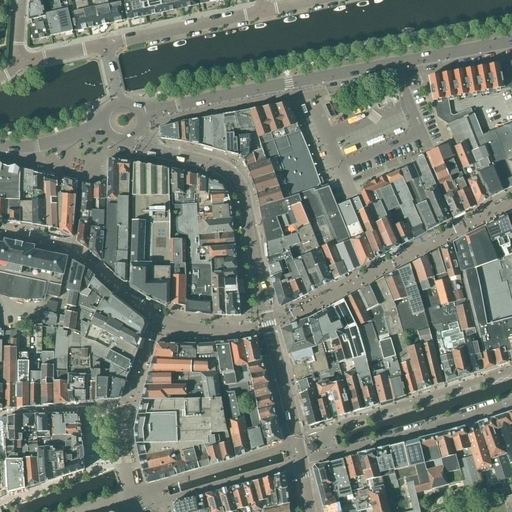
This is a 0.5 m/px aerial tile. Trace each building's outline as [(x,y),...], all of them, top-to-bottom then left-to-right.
[(55,1),(55,2),(62,34),(73,32),(68,10),(62,11),(60,1),(59,0),(54,0),(54,1),(55,1)] [(107,0),(94,0),(96,8),(100,26),(112,24),(107,0)] [(107,0),(112,24),(125,21),(121,3),(113,4),(113,2),(114,2),(113,0),(107,0)] [(123,0),(128,20),(145,17),(141,0),(123,0)] [(163,13),(159,0),(141,0),(145,17),(163,13)] [(159,0),(163,13),(181,9),(179,0),(159,0)] [(179,0),(181,9),(198,5),(197,0),(179,0)] [(34,19),(46,17),(42,1),(29,4),(29,18),(29,21),(34,20),(34,19)] [(82,3),(82,2),(81,1),(75,2),(78,12),(72,13),(76,31),(88,29),(82,3)] [(100,26),(96,8),(89,9),(87,1),(82,2),(82,3),(88,29),(100,26)] [(55,2),(49,3),(51,13),(46,14),(51,37),(62,34),(55,2)] [(34,19),(34,20),(35,23),(29,24),(33,40),(51,37),(46,17),(34,19)] [(511,61),(501,64),(500,64),(511,90),(511,89),(511,61)] [(471,70),(480,93),(489,91),(490,96),(498,94),(497,90),(505,88),(500,64),(471,70)] [(473,94),(480,93),(471,70),(452,73),(457,97),(465,96),(466,100),(474,99),(473,94)] [(449,99),(457,97),(452,73),(444,75),(449,99)] [(452,115),(448,99),(449,99),(444,75),(429,77),(433,101),(436,101),(439,117),(448,123),(449,125),(458,121),(460,120),(473,115),(471,109),(454,116),(452,115)] [(313,190),(316,189),(321,185),(319,179),(309,153),(289,103),(235,113),(237,129),(237,132),(255,130),(257,133),(266,161),(247,168),(257,194),(260,208),(297,195),(313,190)] [(234,130),(237,129),(235,113),(224,115),(225,135),(235,134),(234,130)] [(226,153),(225,135),(224,115),(200,119),(201,146),(226,153)] [(505,191),(482,134),(475,115),(473,115),(460,120),(469,143),(477,163),(480,169),(478,170),(486,190),(490,199),(505,191)] [(190,144),(201,146),(200,119),(189,121),(190,144)] [(458,147),(469,143),(460,120),(458,121),(449,125),(458,147)] [(190,144),(189,121),(180,123),(181,142),(190,144)] [(181,142),(180,123),(160,128),(161,139),(181,142)] [(511,171),(511,123),(496,131),(500,141),(511,171)] [(495,129),(482,134),(505,191),(511,187),(511,171),(500,141),(496,131),(495,129)] [(266,161),(257,133),(252,133),(252,135),(248,158),(244,161),(247,168),(266,161)] [(239,151),(238,139),(235,139),(235,134),(225,135),(226,153),(239,157),(239,151)] [(239,157),(244,161),(248,158),(252,135),(238,137),(238,139),(239,151),(239,157)] [(463,168),(477,163),(469,143),(458,147),(455,148),(463,168)] [(443,161),(453,157),(455,156),(451,144),(438,149),(443,161)] [(444,165),(443,161),(438,149),(427,153),(439,181),(450,177),(444,165)] [(412,160),(414,164),(439,226),(451,220),(424,155),(412,160)] [(450,177),(460,173),(459,173),(460,173),(453,157),(443,161),(444,165),(450,177)] [(119,171),(119,161),(109,159),(107,199),(118,199),(119,171)] [(118,209),(129,209),(129,197),(130,163),(120,161),(119,161),(119,171),(118,199),(118,209)] [(490,199),(486,190),(478,170),(480,169),(477,163),(463,168),(478,206),(490,199)] [(171,304),(170,277),(170,247),(170,240),(170,224),(169,224),(169,215),(169,170),(156,167),(136,164),(134,164),(133,196),(133,221),(131,263),(131,288),(147,298),(152,300),(166,307),(171,304)] [(427,232),(439,226),(414,164),(400,171),(413,202),(427,232)] [(9,168),(7,167),(0,165),(0,221),(9,222),(19,223),(30,224),(45,227),(45,192),(33,191),(33,176),(33,173),(21,170),(9,167),(9,168)] [(184,204),(184,172),(171,170),(172,205),(181,204),(184,204)] [(412,202),(413,202),(400,171),(388,176),(387,176),(391,185),(400,209),(410,231),(406,233),(410,241),(426,233),(412,202)] [(197,182),(197,176),(184,172),(184,204),(197,204),(197,195),(197,188),(197,182)] [(461,203),(465,213),(476,207),(462,172),(460,173),(450,177),(458,196),(461,203)] [(59,224),(58,179),(45,175),(44,184),(42,184),(43,175),(33,173),(33,176),(33,191),(45,192),(45,227),(60,230),(59,224)] [(210,191),(211,181),(198,176),(197,176),(197,182),(197,188),(197,195),(197,204),(198,214),(210,213),(209,207),(211,207),(210,191)] [(376,192),(391,185),(387,176),(372,183),(372,184),(364,187),(362,194),(363,197),(376,192)] [(450,177),(439,181),(453,219),(465,213),(461,203),(458,196),(450,177)] [(61,191),(62,180),(58,179),(59,224),(60,230),(60,231),(73,237),(75,216),(76,196),(63,193),(63,191),(61,191)] [(63,193),(76,196),(77,183),(65,180),(62,180),(61,191),(63,191),(63,193)] [(92,213),(104,212),(105,200),(105,181),(94,186),(92,212),(92,213)] [(210,191),(226,191),(224,186),(211,181),(210,191)] [(92,212),(94,186),(83,184),(83,185),(82,202),(81,212),(86,212),(92,212)] [(344,225),(328,185),(316,189),(313,190),(297,195),(301,204),(309,223),(324,217),(327,225),(333,240),(339,254),(344,265),(348,274),(361,267),(345,228),(344,225)] [(391,225),(401,246),(410,241),(406,233),(410,231),(400,209),(391,185),(376,192),(390,224),(392,223),(392,225),(391,225)] [(227,194),(226,191),(210,191),(211,207),(231,205),(227,194)] [(401,247),(401,246),(391,225),(392,225),(392,223),(390,224),(376,192),(363,197),(368,209),(359,213),(368,234),(366,235),(376,259),(401,247)] [(291,207),(301,204),(297,195),(260,208),(259,208),(262,220),(276,215),(277,218),(289,215),(288,213),(293,212),(291,207)] [(117,216),(118,209),(118,199),(107,199),(106,234),(105,249),(104,265),(115,276),(115,266),(117,224),(117,216)] [(197,204),(184,204),(181,204),(181,215),(177,217),(175,219),(176,230),(177,232),(185,235),(190,242),(190,247),(191,248),(191,265),(209,265),(211,267),(213,316),(227,316),(226,306),(226,296),(225,280),(237,279),(236,259),(214,260),(211,261),(206,261),(200,262),(199,257),(199,248),(198,235),(198,223),(198,214),(197,204)] [(309,225),(309,223),(301,204),(291,207),(293,212),(288,213),(289,215),(277,218),(276,215),(262,220),(266,244),(276,241),(279,240),(297,235),(296,232),(310,225),(309,225)] [(198,223),(232,219),(231,205),(211,207),(209,207),(210,213),(198,214),(198,223)] [(92,213),(92,212),(86,212),(81,212),(80,222),(78,237),(77,242),(88,249),(89,239),(91,222),(92,213)] [(89,239),(88,249),(101,261),(102,260),(104,229),(104,212),(92,213),(91,222),(89,239)] [(511,231),(507,216),(485,226),(486,226),(497,261),(500,271),(497,272),(500,284),(505,282),(511,308),(511,231)] [(327,226),(327,225),(324,217),(309,223),(309,225),(310,225),(311,227),(333,282),(347,274),(348,274),(344,265),(339,254),(334,243),(333,240),(327,226)] [(233,233),(233,232),(232,219),(198,223),(198,235),(233,233)] [(345,228),(361,267),(362,267),(374,260),(359,222),(345,228)] [(128,228),(129,224),(117,224),(115,266),(115,276),(124,282),(127,282),(128,265),(128,252),(128,228)] [(333,282),(311,227),(310,225),(296,232),(297,235),(301,244),(289,248),(290,252),(294,261),(308,295),(333,282)] [(511,361),(511,308),(505,282),(500,284),(497,272),(500,271),(497,261),(486,226),(463,237),(453,243),(461,272),(462,272),(468,299),(475,329),(484,370),(508,363),(508,362),(511,361)] [(199,248),(235,246),(233,232),(233,233),(198,235),(199,248)] [(283,255),(290,252),(289,248),(301,244),(297,235),(279,240),(276,241),(266,244),(268,258),(282,253),(283,255)] [(0,295),(8,298),(20,243),(16,242),(16,243),(6,241),(6,240),(5,240),(4,242),(5,242),(4,244),(0,243),(0,295)] [(170,247),(170,277),(173,277),(172,305),(185,307),(186,277),(185,241),(184,241),(170,240),(170,247)] [(20,243),(8,298),(26,300),(42,300),(43,294),(59,298),(61,286),(68,257),(56,255),(34,251),(34,248),(35,247),(33,246),(24,244),(20,243)] [(454,302),(466,300),(463,292),(451,244),(441,250),(444,259),(454,302)] [(211,261),(214,260),(213,259),(235,257),(235,246),(199,248),(199,257),(205,257),(206,261),(211,261)] [(212,315),(211,267),(209,265),(191,265),(191,248),(186,248),(186,265),(187,265),(186,313),(195,314),(195,315),(202,315),(212,315)] [(459,320),(454,302),(444,259),(441,250),(440,250),(429,256),(435,277),(443,274),(444,277),(443,277),(443,280),(434,282),(427,257),(413,264),(417,273),(420,283),(423,292),(428,309),(433,326),(442,324),(459,320)] [(293,302),(308,295),(294,261),(290,252),(283,255),(285,260),(280,262),(286,277),(275,281),(272,282),(279,306),(283,305),(284,306),(293,302)] [(285,260),(283,255),(282,253),(268,258),(269,266),(280,262),(285,260)] [(86,269),(86,268),(73,261),(73,262),(67,290),(70,291),(66,312),(65,317),(63,329),(83,333),(86,323),(88,324),(98,329),(102,330),(118,339),(138,350),(143,337),(138,335),(123,327),(124,326),(111,319),(97,312),(88,309),(78,305),(81,295),(79,295),(79,293),(80,294),(82,286),(82,284),(86,268),(86,269)] [(271,278),(272,282),(275,281),(286,277),(280,262),(269,266),(271,278)] [(413,318),(425,314),(424,312),(421,302),(414,278),(411,272),(410,267),(408,266),(407,267),(398,271),(409,304),(412,314),(413,318)] [(93,279),(95,277),(86,268),(86,269),(86,268),(82,284),(82,286),(86,289),(85,291),(86,292),(87,290),(90,285),(93,279)] [(398,318),(412,314),(409,304),(398,271),(384,279),(383,279),(396,310),(398,318)] [(113,294),(95,277),(93,279),(90,285),(87,290),(86,292),(84,296),(104,304),(105,301),(109,304),(113,294)] [(226,296),(239,296),(237,279),(225,280),(226,296)] [(410,362),(403,336),(398,318),(396,310),(383,279),(372,285),(376,294),(385,318),(387,318),(400,365),(410,362)] [(390,338),(385,318),(376,294),(372,285),(358,292),(357,293),(371,321),(378,345),(391,341),(390,338)] [(364,351),(365,354),(367,364),(381,360),(383,359),(378,345),(371,321),(357,293),(344,300),(348,309),(358,329),(359,332),(360,336),(363,345),(364,351)] [(138,335),(143,337),(148,326),(146,320),(113,294),(109,304),(105,301),(104,304),(84,296),(82,295),(81,295),(78,305),(88,309),(97,312),(111,319),(124,326),(123,327),(138,335)] [(226,306),(227,316),(240,316),(239,301),(239,296),(226,296),(226,306)] [(459,320),(462,332),(475,329),(468,299),(466,300),(454,302),(459,320)] [(365,354),(364,351),(363,345),(360,336),(359,332),(358,329),(351,317),(348,309),(344,300),(332,307),(346,335),(356,371),(366,409),(378,405),(375,396),(373,386),(368,366),(367,364),(365,354)] [(56,313),(58,303),(48,301),(45,311),(56,313)] [(332,342),(346,335),(332,307),(331,307),(307,320),(316,347),(322,344),(325,356),(334,349),(333,348),(332,342)] [(53,315),(44,313),(43,323),(55,325),(56,318),(57,315),(53,315)] [(426,320),(425,314),(413,318),(412,314),(398,318),(403,336),(412,334),(417,332),(418,337),(421,345),(433,343),(429,327),(426,320)] [(316,347),(307,320),(281,330),(288,356),(316,347)] [(128,375),(138,350),(118,339),(102,330),(98,329),(88,324),(86,323),(83,333),(82,337),(82,339),(81,345),(81,350),(81,353),(90,354),(91,356),(104,361),(105,362),(128,375)] [(442,324),(433,326),(435,336),(439,335),(443,349),(450,347),(450,346),(462,342),(459,333),(455,334),(454,331),(444,334),(442,324)] [(62,337),(63,329),(59,328),(57,332),(55,352),(55,358),(54,365),(54,381),(54,405),(55,405),(68,403),(68,382),(67,361),(68,338),(62,337)] [(82,337),(83,333),(63,329),(62,337),(68,338),(67,361),(68,382),(68,403),(88,402),(88,375),(92,376),(91,370),(91,356),(90,354),(81,353),(81,350),(81,345),(82,339),(82,337)] [(17,398),(17,356),(17,339),(16,331),(4,332),(4,347),(5,347),(4,410),(16,409),(16,399),(17,398)] [(421,345),(418,337),(413,338),(412,334),(403,336),(410,362),(419,391),(432,387),(430,377),(426,365),(421,345)] [(341,375),(356,371),(346,335),(332,342),(333,348),(334,349),(338,364),(340,371),(341,375)] [(248,364),(262,361),(257,338),(255,337),(244,340),(244,341),(248,364)] [(248,365),(248,364),(244,341),(229,342),(234,368),(235,372),(237,385),(247,383),(252,382),(250,376),(248,365)] [(383,359),(395,355),(395,354),(391,341),(378,345),(383,359)] [(223,386),(237,385),(235,372),(234,368),(229,342),(215,343),(217,351),(219,361),(219,362),(220,372),(221,372),(222,378),(223,386)] [(178,359),(179,344),(157,343),(153,358),(163,359),(178,359)] [(208,361),(219,361),(217,351),(215,343),(205,344),(208,361)] [(426,365),(438,362),(436,354),(433,343),(421,345),(426,365)] [(187,360),(187,345),(179,344),(178,359),(187,360)] [(219,362),(219,361),(208,361),(205,344),(196,345),(197,360),(193,360),(193,373),(200,374),(209,374),(209,373),(220,372),(219,362)] [(329,371),(325,356),(322,344),(316,347),(288,356),(294,376),(294,378),(295,381),(317,374),(328,371),(329,371)] [(197,360),(196,345),(195,345),(187,345),(187,360),(193,360),(197,360)] [(458,378),(471,374),(465,347),(452,351),(452,354),(456,368),(458,378)] [(335,373),(340,371),(338,364),(334,349),(325,356),(329,371),(328,371),(330,378),(333,377),(335,373)] [(29,407),(29,372),(29,352),(18,352),(18,356),(17,356),(17,398),(17,408),(29,407)] [(42,406),(54,405),(54,381),(54,365),(55,358),(55,352),(42,352),(42,365),(42,372),(41,385),(42,406)] [(446,382),(458,378),(456,368),(452,354),(440,357),(446,382)] [(382,363),(392,401),(393,401),(406,396),(395,355),(383,359),(381,360),(382,363)] [(104,364),(105,362),(104,361),(91,356),(91,370),(92,376),(92,379),(96,379),(95,401),(109,400),(110,378),(110,376),(110,369),(110,366),(104,364)] [(187,360),(178,359),(163,359),(153,358),(153,359),(149,372),(149,373),(175,373),(192,373),(193,373),(193,360),(187,360)] [(250,376),(265,372),(262,361),(248,364),(248,365),(250,376)] [(126,382),(128,375),(105,362),(104,364),(110,366),(110,369),(110,376),(112,377),(112,379),(126,382)] [(408,395),(419,391),(410,362),(400,365),(404,377),(408,395)] [(426,365),(430,377),(432,387),(443,384),(441,374),(438,362),(426,365)] [(391,401),(392,401),(382,363),(376,365),(376,367),(371,368),(376,385),(377,395),(380,404),(391,401)] [(300,395),(315,390),(313,384),(313,382),(329,378),(330,378),(328,371),(317,374),(318,377),(296,384),(300,395)] [(351,413),(341,375),(340,371),(335,373),(333,377),(330,378),(329,378),(313,382),(313,384),(315,390),(315,391),(318,402),(327,399),(332,419),(338,417),(339,417),(351,413)] [(365,409),(366,409),(356,371),(341,375),(351,413),(353,413),(365,409)] [(42,372),(29,372),(29,407),(39,406),(39,385),(41,385),(42,372)] [(248,388),(268,384),(265,372),(250,376),(252,382),(247,383),(248,388)] [(200,374),(193,373),(192,373),(175,373),(149,373),(145,386),(187,385),(200,386),(200,374)] [(218,374),(209,374),(200,374),(200,386),(187,385),(145,386),(142,400),(184,399),(207,399),(206,386),(220,386),(218,374)] [(126,382),(112,379),(112,377),(110,376),(110,378),(109,400),(118,400),(121,398),(126,382)] [(256,399),(271,395),(268,384),(248,388),(250,394),(251,394),(252,399),(256,398),(256,399)] [(222,399),(220,386),(206,386),(207,399),(222,399)] [(238,391),(238,388),(230,389),(232,398),(226,399),(229,419),(237,458),(251,452),(249,442),(247,430),(245,417),(238,391)] [(224,390),(226,399),(232,398),(230,389),(224,390)] [(318,402),(315,391),(315,390),(300,395),(304,408),(309,427),(323,422),(321,412),(318,402)] [(273,406),(271,395),(256,399),(257,401),(256,402),(258,410),(273,406)] [(197,461),(200,469),(210,466),(212,466),(223,462),(234,459),(229,440),(228,432),(227,432),(222,399),(207,399),(184,399),(142,400),(138,416),(135,428),(136,444),(139,457),(180,449),(193,447),(197,461)] [(332,419),(327,399),(318,402),(321,412),(323,422),(332,419)] [(257,410),(258,410),(256,402),(253,402),(251,403),(253,410),(249,411),(253,428),(247,430),(249,442),(251,452),(266,447),(263,437),(262,432),(260,422),(257,410)] [(276,417),(273,406),(258,410),(257,410),(260,422),(276,417)] [(65,436),(81,435),(80,416),(77,414),(51,414),(52,424),(51,424),(52,429),(52,432),(52,436),(53,448),(66,447),(65,436)] [(511,469),(511,423),(508,414),(493,419),(506,454),(511,469)] [(6,460),(23,460),(24,460),(23,453),(26,453),(26,445),(37,445),(37,438),(36,433),(35,415),(22,416),(8,417),(8,418),(0,418),(0,440),(1,442),(2,442),(2,447),(1,447),(0,450),(0,455),(3,460),(7,460),(6,460)] [(52,429),(51,424),(50,425),(49,415),(35,415),(36,433),(52,432),(52,429)] [(262,432),(278,427),(279,427),(276,418),(276,417),(260,422),(262,432)] [(506,454),(493,419),(478,424),(490,460),(491,459),(505,455),(506,454)] [(493,469),(490,460),(478,424),(465,428),(467,437),(477,472),(477,474),(493,469)] [(263,437),(266,447),(284,441),(281,429),(279,429),(278,427),(262,432),(263,437)] [(477,472),(465,429),(450,432),(465,487),(468,498),(469,499),(484,495),(477,474),(477,472)] [(53,451),(53,448),(52,436),(52,432),(36,433),(37,438),(37,445),(38,458),(41,484),(54,480),(53,470),(55,470),(53,451)] [(420,511),(416,494),(431,490),(448,486),(448,485),(464,482),(450,432),(419,440),(389,448),(374,451),(377,461),(381,478),(389,476),(393,488),(399,487),(397,481),(405,479),(412,511),(420,511)] [(82,436),(81,435),(65,436),(66,447),(66,450),(73,449),(82,447),(81,436),(82,436)] [(41,484),(38,458),(37,445),(26,445),(26,453),(23,453),(24,460),(23,460),(25,489),(40,484),(41,484)] [(68,463),(66,450),(66,447),(53,448),(53,451),(55,470),(56,479),(85,470),(83,458),(68,463)] [(68,463),(83,458),(82,447),(73,449),(66,450),(68,463)] [(189,472),(200,469),(197,461),(193,447),(180,449),(182,461),(178,462),(178,463),(143,472),(147,484),(171,477),(189,472)] [(139,458),(143,472),(178,463),(178,462),(182,461),(180,449),(139,457),(139,458)] [(383,486),(381,478),(377,461),(374,451),(358,455),(361,465),(367,485),(363,486),(363,488),(358,490),(352,491),(353,496),(354,495),(355,500),(354,501),(356,511),(373,509),(373,511),(389,511),(387,501),(388,500),(386,488),(384,489),(383,486)] [(356,484),(358,490),(363,488),(363,486),(367,485),(361,465),(358,455),(344,459),(343,459),(349,480),(359,477),(361,483),(356,484)] [(505,455),(491,459),(497,481),(511,477),(505,455)] [(352,491),(349,480),(343,459),(329,463),(331,473),(337,492),(337,493),(338,499),(353,496),(352,491)] [(8,493),(25,489),(23,460),(6,460),(8,493)] [(331,493),(337,492),(331,473),(329,463),(315,467),(314,467),(314,468),(313,468),(313,469),(313,470),(315,478),(318,487),(329,484),(331,493)] [(275,491),(287,489),(285,474),(273,477),(275,491)] [(276,495),(275,491),(273,477),(263,479),(263,480),(262,480),(270,508),(278,506),(276,495)] [(352,491),(358,490),(356,484),(361,483),(359,477),(349,480),(352,491)] [(270,508),(262,480),(253,482),(259,502),(260,510),(251,511),(265,511),(264,510),(270,508)] [(250,511),(251,511),(260,510),(259,502),(253,482),(243,485),(249,505),(249,507),(250,511)] [(320,496),(331,493),(329,484),(318,487),(320,496)] [(250,511),(249,507),(249,505),(243,485),(231,489),(237,511),(239,510),(239,511),(250,511)] [(511,491),(511,495),(503,498),(508,511),(507,511),(511,511),(511,485),(510,486),(511,491)] [(239,511),(239,510),(237,511),(231,489),(206,495),(209,510),(210,509),(210,511),(239,511)] [(278,506),(289,504),(287,489),(275,491),(276,495),(278,506)] [(338,499),(337,493),(337,492),(331,493),(333,498),(329,499),(330,506),(339,504),(338,499)] [(324,508),(330,506),(329,499),(333,498),(331,493),(320,496),(324,508)] [(197,511),(209,510),(206,495),(197,498),(176,502),(173,507),(174,507),(174,511),(197,511)]
